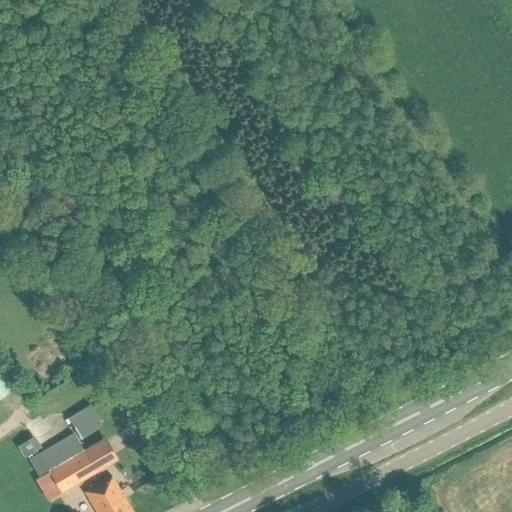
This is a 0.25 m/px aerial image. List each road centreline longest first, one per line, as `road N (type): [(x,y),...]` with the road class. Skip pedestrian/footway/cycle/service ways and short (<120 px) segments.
road 1 (primary): [(511,366),(218,511)]
road 2 (unclassified): [(305,511),(511,407)]
